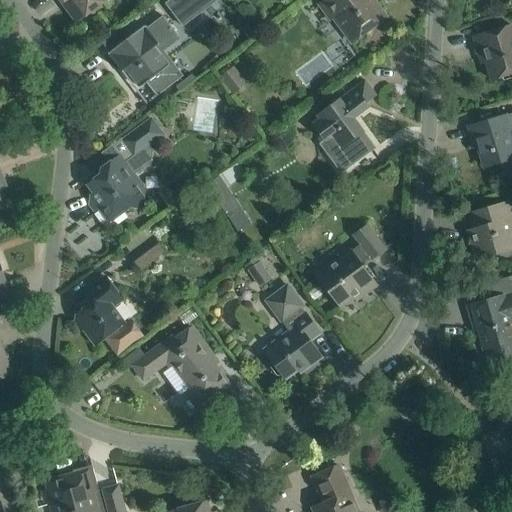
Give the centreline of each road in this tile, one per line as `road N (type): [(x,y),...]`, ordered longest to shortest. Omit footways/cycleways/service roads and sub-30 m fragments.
road 1 (unclassified): [(436,0),(418,295),(401,337),(242,460)]
road 2 (unclassified): [(60,413),(40,381),(66,136),(56,72),(34,27),(7,0)]
road 3 (unclassified): [(242,460),(124,442),(60,413)]
